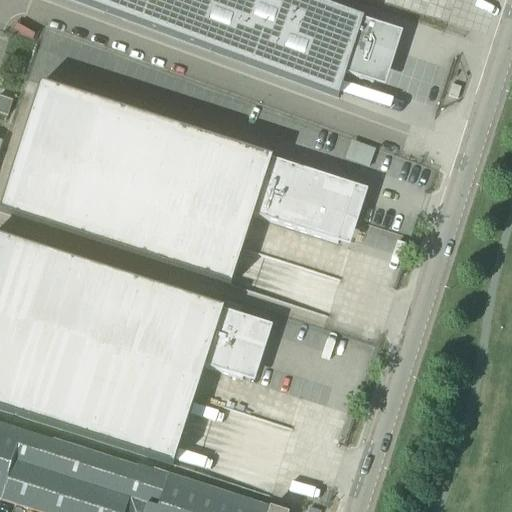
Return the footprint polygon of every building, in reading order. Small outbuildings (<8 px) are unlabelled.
[(364,21),(306,0),(62,0),(339,102),(346,78),(374,87),(392,32),(364,23),(364,21)] [(0,214),(132,257),(228,288),(230,289),(230,287),(229,287),(229,285),(251,218),(337,246),(355,190),(270,163),(271,161),(264,158),(230,148),(173,129),(78,99),(39,86),(32,108),(12,172),(0,208),(0,214)] [(460,90),(451,87),(448,98),(456,101),(460,90)] [(0,116),(7,118),(12,104),(0,100),(0,116)] [(353,141),(347,159),(369,167),(376,149),(353,141)] [(75,437),(170,468),(172,469),(173,467),(171,466),(202,369),(242,382),(260,326),(222,314),(223,312),(0,240),(0,413),(17,419),(75,437)] [(137,471),(0,427),(0,502),(31,511),(273,511),(271,511),(270,510),(270,511),(258,507),(138,468),(137,471)]
